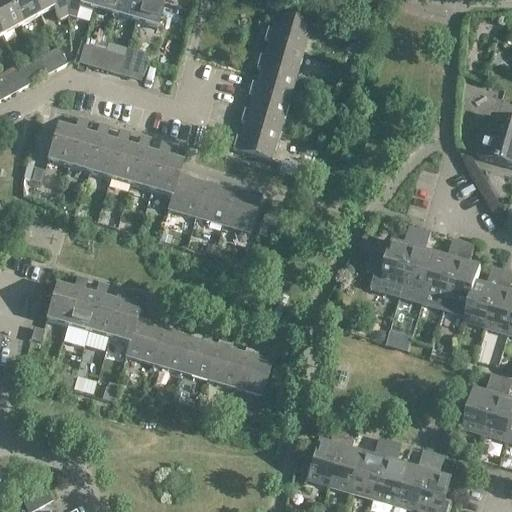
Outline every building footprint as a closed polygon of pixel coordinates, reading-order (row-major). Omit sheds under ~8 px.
[(20,29),(3,0),(0,0),(0,37),(1,39),(20,29)] [(39,19),(28,0),(3,0),(20,29),(39,19)] [(28,0),(39,19),(52,11),(59,23),(66,19),(64,0),(28,0)] [(64,0),(66,19),(75,21),(78,8),(93,13),(96,0),(64,0)] [(96,0),(93,13),(114,19),(119,0),(96,0)] [(119,0),(114,19),(134,25),(141,0),(119,0)] [(141,0),(134,25),(156,31),(164,0),(141,0)] [(263,43),(268,45),(302,55),(311,27),(276,17),(271,32),(267,31),(263,43)] [(356,33),(353,43),(361,46),(365,35),(356,33)] [(302,55),(268,45),(263,59),(259,58),(255,70),(259,72),(294,82),(302,55)] [(82,52),(78,65),(88,68),(91,55),(82,52)] [(126,53),(120,77),(140,83),(148,59),(126,53)] [(102,58),(99,71),(109,74),(112,61),(102,58)] [(40,65),(46,76),(55,72),(49,60),(40,65)] [(21,76),(27,87),(36,82),(30,71),(21,76)] [(294,82),(259,72),(255,86),(251,85),(247,98),(252,99),(286,109),(294,82)] [(2,86),(8,97),(17,92),(11,81),(2,86)] [(358,84),(354,96),(360,99),(365,87),(358,84)] [(286,109),(252,99),(247,113),(243,112),(239,125),(244,126),(278,136),(286,109)] [(480,133),(474,152),(479,161),(511,170),(511,124),(491,118),(486,135),(480,133)] [(78,122),(74,134),(64,169),(85,175),(95,141),(84,138),(87,125),(78,122)] [(278,136),(244,126),(240,141),(235,139),(232,152),(235,153),(235,154),(270,164),(278,136)] [(108,130),(99,128),(95,141),(85,175),(105,181),(115,147),(105,144),(108,130)] [(46,164),(64,169),(74,134),(56,130),(46,164)] [(129,137),(119,134),(115,147),(105,181),(126,187),(136,153),(125,149),(129,137)] [(150,143),(140,140),(136,153),(126,187),(147,193),(157,158),(146,155),(150,143)] [(170,149),(161,146),(157,158),(147,193),(171,200),(172,200),(179,174),(182,166),(167,161),(170,149)] [(282,162),(279,173),(292,177),(295,166),(282,162)] [(26,169),(23,181),(30,183),(34,172),(26,169)] [(45,174),(34,172),(31,183),(41,187),(45,174)] [(172,200),(171,200),(167,213),(195,221),(205,186),(190,182),(191,178),(179,174),(172,200)] [(218,185),(206,182),(205,186),(195,221),(222,229),(232,194),(217,190),(218,185)] [(245,193),(233,190),(232,194),(222,229),(249,237),(259,202),(244,198),(245,193)] [(257,239),(270,243),(271,243),(277,222),(263,218),(257,239)] [(381,281),(374,279),(370,292),(378,295),(378,294),(400,300),(419,232),(409,229),(403,249),(391,245),(381,281)] [(430,235),(419,232),(400,300),(422,307),(435,258),(425,255),(430,235)] [(162,236),(160,243),(169,246),(171,239),(162,236)] [(363,238),(359,244),(367,249),(371,243),(363,238)] [(447,261),(435,258),(422,307),(443,313),(463,245),(452,242),(447,261)] [(463,246),(463,245),(443,313),(465,319),(468,307),(469,308),(475,286),(476,286),(480,272),(468,268),(474,249),(463,246)] [(207,247),(205,255),(214,257),(216,250),(207,247)] [(486,289),(476,286),(475,286),(469,308),(468,307),(465,319),(464,323),(486,329),(502,274),(491,271),(486,289)] [(511,277),(511,276),(502,274),(486,329),(508,336),(511,321),(511,297),(507,296),(511,277)] [(86,284),(76,281),(72,294),(62,329),(83,335),(94,300),(83,297),(86,284)] [(107,290),(97,287),(94,300),(83,335),(104,341),(114,306),(103,303),(107,290)] [(45,324),(62,329),(72,294),(55,289),(45,324)] [(128,296),(118,293),(114,306),(104,341),(128,348),(129,348),(137,321),(139,313),(124,308),(128,296)] [(129,348),(128,348),(124,360),(152,368),(162,333),(147,329),(149,325),(137,321),(129,348)] [(176,333),(163,329),(162,333),(152,368),(179,376),(189,341),(175,337),(176,333)] [(43,334),(33,331),(30,344),(40,347),(43,334)] [(377,337),(375,343),(384,346),(387,337),(380,335),(377,337)] [(203,341),(190,337),(189,341),(179,376),(206,384),(216,349),(202,345),(203,341)] [(401,341),(398,352),(407,354),(410,343),(401,341)] [(230,349),(217,345),(216,349),(206,384),(234,391),(243,357),(229,353),(230,349)] [(257,357),(245,353),(243,357),(234,391),(261,399),(271,365),(256,361),(257,357)] [(54,376),(51,387),(69,392),(72,382),(54,376)] [(501,380),(490,377),(485,396),(473,393),(463,429),(485,436),(501,380)] [(511,383),(501,380),(485,436),(507,442),(511,423),(511,404),(506,403),(511,383)] [(106,391),(102,402),(112,405),(117,388),(108,386),(107,391),(106,391)] [(176,396),(173,405),(182,408),(185,398),(176,396)] [(254,417),(252,424),(259,426),(261,419),(254,417)] [(305,482),(328,488),(344,433),(333,429),(327,448),(316,445),(305,482)] [(354,436),(344,433),(328,488),(350,494),(360,458),(349,454),(354,436)] [(388,445),(377,442),(371,461),(360,458),(350,494),(372,501),(388,445)] [(398,448),(388,445),(372,501),(393,507),(404,471),(393,467),(398,448)] [(415,474),(404,471),(393,507),(411,511),(415,511),(431,458),(421,455),(415,474)] [(442,461),(431,458),(415,511),(448,511),(450,505),(443,503),(448,483),(437,480),(442,461)] [(42,491),(24,501),(30,511),(48,502),(42,491)]
